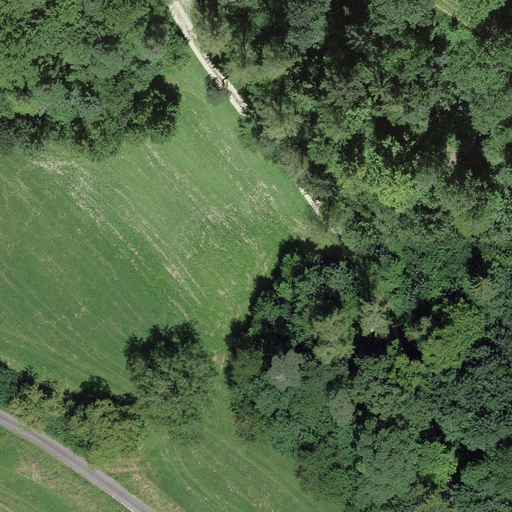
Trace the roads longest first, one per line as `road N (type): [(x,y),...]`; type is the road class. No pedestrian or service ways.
road 1 (track): [(460,511),(408,325),(171,0)]
road 2 (track): [(0,413),(140,511)]
